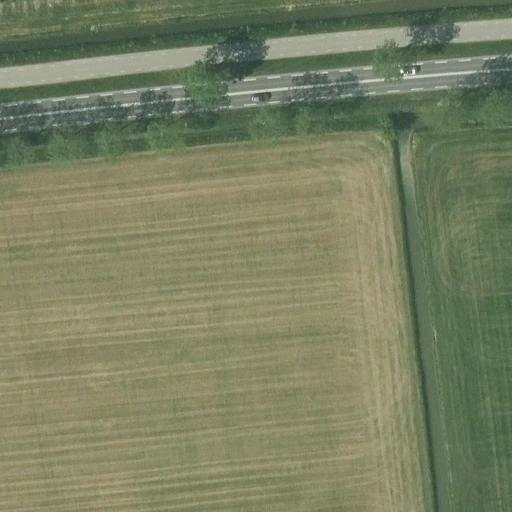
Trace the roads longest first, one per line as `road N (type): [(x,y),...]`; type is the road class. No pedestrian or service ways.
road 1 (unclassified): [(0,77),(511,29)]
road 2 (primary): [(0,119),(511,75)]
